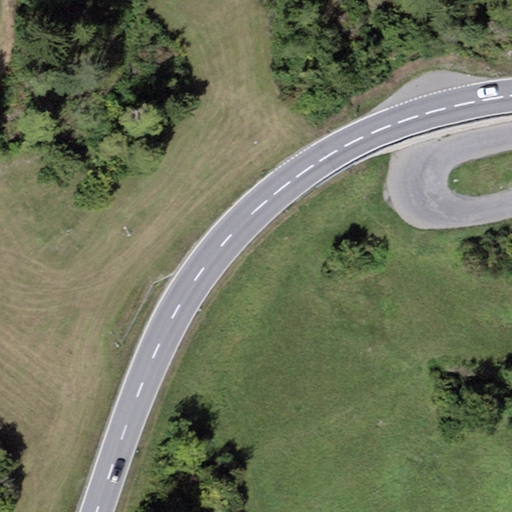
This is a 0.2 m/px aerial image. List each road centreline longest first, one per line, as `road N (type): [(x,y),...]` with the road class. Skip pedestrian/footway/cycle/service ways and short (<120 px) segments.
road 1 (primary): [(511,96),(428,114),(350,143),(231,233),(161,340),(97,511)]
road 2 (residential): [(511,136),(431,157),(413,189),(430,211),(511,202)]
